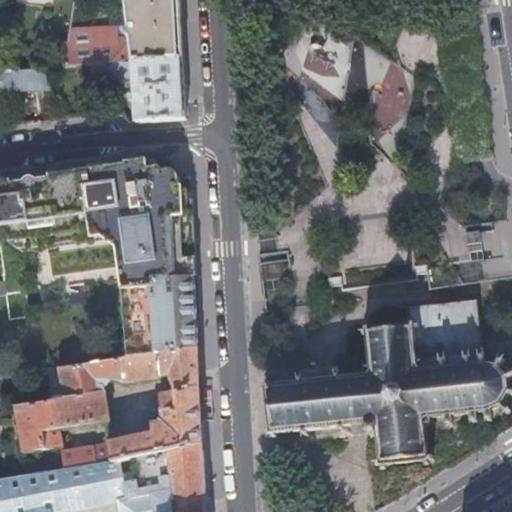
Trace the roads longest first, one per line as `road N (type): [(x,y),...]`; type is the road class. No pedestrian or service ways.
road 1 (residential): [(225,132),(246,511)]
road 2 (residential): [(0,157),(225,132)]
road 3 (residential): [(219,0),(225,132)]
